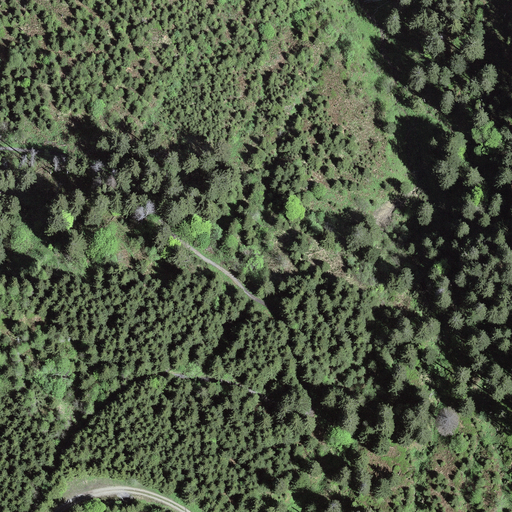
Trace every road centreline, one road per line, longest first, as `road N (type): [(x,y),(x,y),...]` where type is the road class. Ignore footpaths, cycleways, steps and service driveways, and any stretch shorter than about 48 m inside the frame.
road 1 (track): [(32,511),(76,438),(116,400),(155,380),(185,376),(236,385),(307,415),(317,408),(278,314),(250,299),(108,174),(30,139),(0,135)]
road 2 (track): [(56,511),(123,488),(188,511)]
